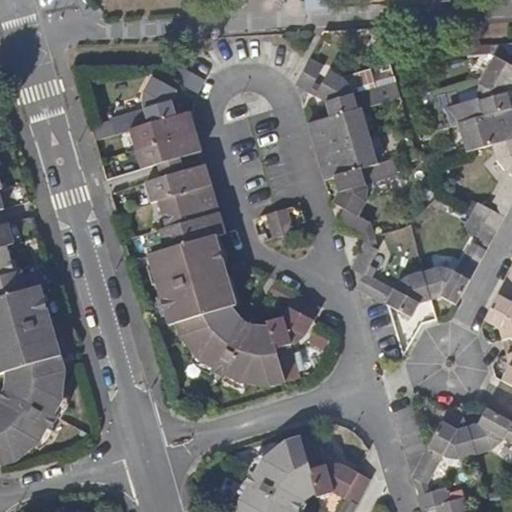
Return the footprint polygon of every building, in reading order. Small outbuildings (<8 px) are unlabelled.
[(326,8),(325,0),(305,0),(306,9),(326,8)] [(324,67),(311,60),(298,85),(310,92),(324,67)] [(460,123),(511,107),(511,104),(508,91),(511,84),(511,64),(507,62),(500,75),(489,68),(482,82),(479,93),(481,100),(448,110),(453,125),(460,123)] [(208,80),(183,65),(182,65),(174,77),(200,93),(203,87),(208,80)] [(328,103),(332,117),(363,108),(392,99),(387,85),(354,94),(353,88),(350,84),(345,79),(331,72),(318,97),(325,100),(328,103)] [(118,133),(132,129),(178,116),(173,100),(179,89),(155,76),(147,88),(145,103),(145,109),(114,118),(118,133)] [(469,151),(493,144),(511,138),(511,107),(460,123),(469,151)] [(363,108),(332,117),(310,123),(318,151),(371,136),(363,108)] [(195,111),(178,116),(132,129),(138,148),(197,131),(195,119),(195,111)] [(203,151),(197,131),(138,148),(143,168),(160,163),(182,157),(203,151)] [(371,136),(318,151),(327,179),(335,176),(379,164),(371,136)] [(511,138),(493,144),(499,160),(507,169),(511,171),(495,202),(509,210),(511,203),(511,138)] [(379,164),(335,176),(340,194),(335,203),(346,210),(339,221),(364,235),(371,222),(360,216),(366,206),(368,199),(370,193),(366,184),(399,175),(395,159),(379,164)] [(153,202),(160,200),(213,185),(207,164),(185,170),(164,177),(147,182),(153,202)] [(221,212),(213,185),(160,200),(168,228),(221,212)] [(481,203),(474,216),(498,229),(505,216),(481,203)] [(278,211),(285,234),(295,231),(288,208),(278,211)] [(273,238),(285,234),(278,211),(266,214),(273,238)] [(227,233),(221,212),(168,228),(160,230),(166,250),(217,235),(227,233)] [(491,243),(498,229),(474,216),(467,230),(491,243)] [(0,247),(8,245),(16,243),(10,223),(0,225),(0,247)] [(217,235),(166,250),(157,252),(160,262),(153,264),(167,315),(175,313),(177,322),(231,306),(237,304),(217,235)] [(421,303),(432,299),(424,272),(407,277),(402,280),(400,282),(395,290),(368,274),(380,250),(367,242),(353,265),(353,268),(365,275),(359,288),(389,305),(413,318),(421,303)] [(438,268),(424,272),(432,299),(442,296),(457,305),(487,250),(474,242),(457,272),(453,270),(447,268),(438,268)] [(0,275),(15,271),(8,245),(0,247),(0,275)] [(23,269),(15,271),(0,275),(0,297),(29,290),(23,269)] [(511,269),(485,319),(501,329),(504,340),(511,337),(511,269)] [(271,292),(292,304),(298,294),(276,282),(271,292)] [(29,290),(0,297),(0,373),(7,372),(55,357),(52,348),(60,345),(45,295),(36,297),(34,288),(29,290)] [(267,321),(269,328),(286,382),(301,377),(291,344),(300,341),(310,331),(315,321),(322,307),(298,294),(292,304),(285,315),(282,317),(277,319),(273,320),(267,321)] [(231,306),(177,322),(182,336),(199,359),(215,368),(213,372),(226,379),(229,375),(241,382),(273,386),(286,382),(269,328),(261,327),(255,326),(243,320),(231,306)] [(0,458),(2,465),(19,460),(41,441),(49,427),(53,430),(60,416),(56,413),(64,400),(67,370),(63,355),(55,357),(7,372),(7,388),(0,398),(0,458)] [(469,427),(477,454),(491,449),(498,445),(502,442),(505,436),(511,439),(511,421),(489,409),(480,423),(469,427)] [(467,457),(477,454),(469,427),(459,431),(443,422),(430,444),(413,476),(428,485),(444,456),(450,458),(467,457)] [(316,433),(301,437),(318,491),(319,496),(334,492),(347,498),(358,504),(371,479),(358,472),(345,464),(332,463),(325,465),(316,433)] [(238,511),(297,511),(303,503),(310,497),(318,491),(301,437),(287,441),(264,458),(255,473),(252,471),(243,485),(248,488),(244,494),(239,504),(238,511)] [(423,510),(437,506),(451,501),(446,487),(418,495),(423,510)] [(464,497),(451,501),(437,506),(438,511),(467,511),(469,511),(464,497)] [(353,511),(358,504),(347,498),(340,511),(353,511)]
